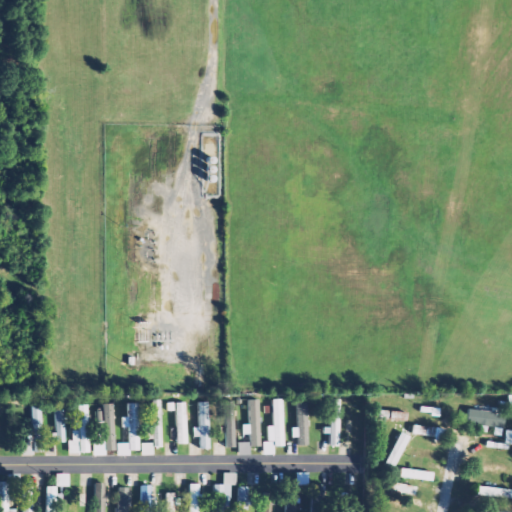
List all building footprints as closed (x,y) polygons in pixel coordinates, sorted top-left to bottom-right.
[(259,399),(248,399),(248,431),(249,431),(249,446),(260,446),(259,399)] [(273,446),(282,446),(281,399),(271,399),(273,446)] [(329,427),(326,427),(326,446),(339,446),(339,399),(329,399),(329,427)] [(162,400),(152,400),(153,443),(141,443),(142,455),(154,455),(154,447),(163,447),(162,400)] [(176,402),(177,444),(188,444),(187,402),(176,402)] [(209,448),(208,402),(197,402),(199,449),(209,448)] [(115,403),(103,403),(103,411),(97,411),(97,443),(93,443),(93,456),(106,456),(106,451),(115,451),(115,403)] [(129,443),(116,443),(117,456),(130,455),(130,451),(140,450),(139,403),(128,403),(129,416),(123,416),(123,428),(129,428),(129,443)] [(296,427),(290,427),(291,437),(297,437),(297,445),(308,444),(306,403),(295,403),(296,427)] [(31,429),(26,429),(26,445),(21,445),(22,453),(44,453),(42,405),(31,405),(31,429)] [(79,430),(72,430),(73,439),(68,439),(68,453),(90,453),(88,405),(78,405),(79,430)] [(439,415),(439,407),(419,407),(419,414),(439,415)] [(56,410),(57,442),(66,442),(64,410),(56,410)] [(376,419),(406,419),(406,411),(376,411),(376,419)] [(444,428),(412,426),(411,435),(443,437),(444,428)] [(382,466),(392,470),(410,437),(400,432),(382,466)] [(249,442),(237,442),(238,455),(249,455),(249,442)] [(432,480),(432,471),(400,468),(399,477),(432,480)] [(213,484),(212,511),(223,511),(224,506),(229,507),(230,484),(235,485),(235,473),(222,472),(222,484),(213,484)] [(295,485),(308,485),(308,473),(295,472),(295,485)] [(67,486),(68,474),(55,473),(55,486),(67,486)] [(8,508),(16,508),(15,474),(7,474),(8,508)] [(6,481),(0,480),(0,511),(12,511),(13,509),(7,509),(6,481)] [(21,511),(31,511),(32,481),(21,481),(21,511)] [(413,496),(415,487),(393,481),(391,489),(413,496)] [(103,511),(104,483),(94,483),(92,511),(103,511)] [(199,511),(201,483),(189,483),(187,511),(199,511)] [(139,511),(152,511),(153,497),(151,497),(151,485),(140,485),(139,511)] [(475,494),(511,499),(511,490),(476,485),(475,494)] [(56,511),(57,487),(46,486),(44,511),(56,511)] [(248,511),(248,499),(248,487),(237,486),(236,511),(248,511)] [(284,511),(295,511),(295,486),(285,486),(284,511)] [(127,511),(128,488),(117,487),(116,511),(127,511)] [(166,493),(165,511),(175,511),(176,493),(166,493)] [(263,493),(262,511),(271,511),(272,493),(263,493)]
